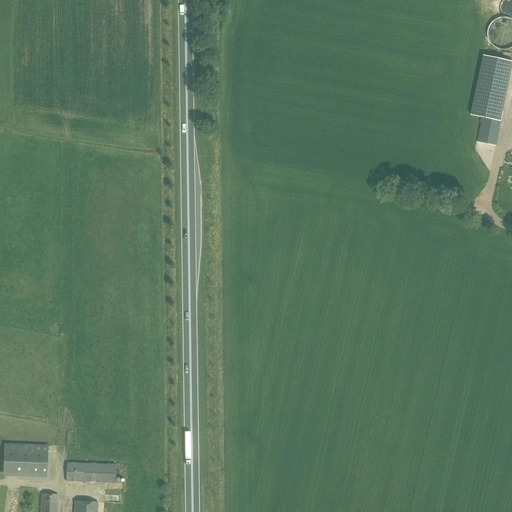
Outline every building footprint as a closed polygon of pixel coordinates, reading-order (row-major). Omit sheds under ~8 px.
[(488,38),(488,40),(489,41),(490,42),(490,43),(491,44),(492,46),(493,46),(495,47),(496,48),(497,49),(498,49),(500,50),(501,50),(503,50),(504,50),(506,50),(507,50),(508,49),(510,49),(511,48),(511,47),(511,19),(510,18),(509,18),(508,17),(506,17),(505,17),(503,17),(502,17),(501,17),(499,18),(498,18),(496,19),(495,19),(494,20),(493,21),(492,22),(491,23),(490,24),(489,26),(489,27),(488,28),(488,30),(487,31),(487,33),(487,34),(487,35),(488,37),(488,38)] [(454,154),(492,162),(506,91),(509,91),(511,75),(511,59),(495,56),(478,141),(457,137),(454,154)] [(3,472),(46,474),(47,446),(4,444),(3,472)] [(66,481),(115,483),(116,465),(67,463),(66,481)] [(39,511),(56,511),(57,494),(41,493),(39,511)] [(73,511),(96,511),(97,502),(74,501),(73,511)]
